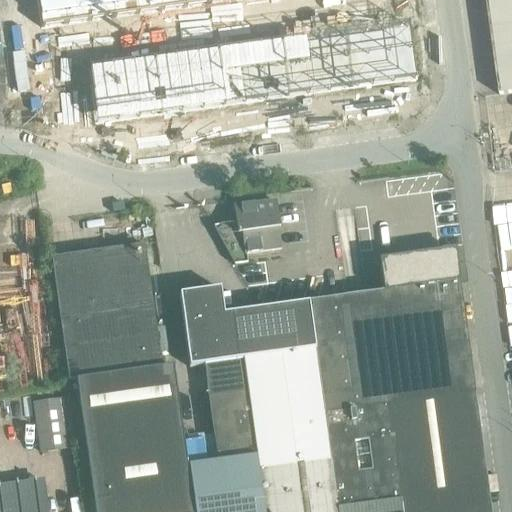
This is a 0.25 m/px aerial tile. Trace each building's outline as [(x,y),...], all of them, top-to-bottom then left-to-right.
[(36,0),(41,29),(246,0),(36,0)] [(511,0),(487,0),(500,96),(511,93),(511,0)] [(394,28),(88,70),(90,85),(96,124),(415,79),(407,26),(394,28)] [(279,229),(275,201),(234,207),(237,229),(238,235),(242,234),(244,254),(280,249),(277,229),(279,229)] [(511,201),(497,202),(500,260),(511,259),(511,201)] [(238,235),(237,229),(216,232),(233,265),(246,264),(244,254),(242,234),(238,235)] [(144,246),(51,259),(68,380),(74,379),(93,511),(192,511),(186,467),(172,371),(172,368),(161,369),(144,246)] [(384,292),(309,302),(315,350),(324,415),(388,407),(474,395),(456,258),(380,269),(384,292)] [(220,289),(179,294),(189,367),(237,361),(231,314),(224,315),(220,289)] [(309,302),(231,314),(237,361),(244,360),(245,361),(258,457),(257,458),(259,472),(331,462),(324,415),(315,350),(309,302)] [(245,361),(204,367),(217,463),(257,458),(258,457),(245,361)] [(489,511),(474,395),(388,407),(402,511),(489,511)] [(39,454),(66,450),(64,440),(75,438),(68,399),(58,400),(32,404),(39,454)] [(402,511),(388,407),(324,415),(331,462),(337,511),(402,511)] [(217,463),(186,467),(192,511),(264,511),(259,472),(257,458),(217,463)] [(337,511),(331,462),(259,472),(264,511),(337,511)] [(0,511),(46,511),(42,481),(0,487),(0,511)]
